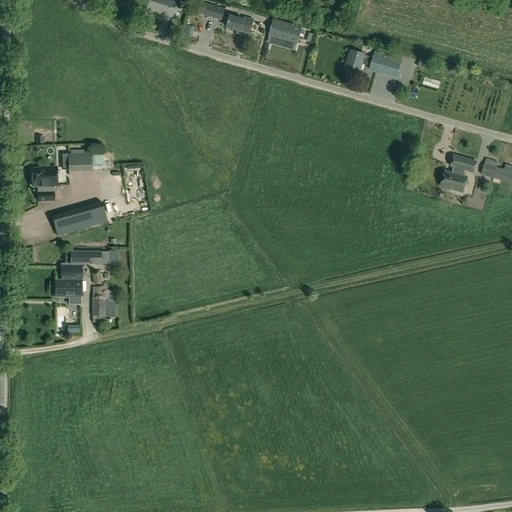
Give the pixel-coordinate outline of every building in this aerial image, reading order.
[(200,1),(197,13),(221,20),(225,9),(200,1)] [(249,33),(253,21),(246,18),(245,21),(230,17),(227,27),(249,33)] [(302,27),(273,19),(269,35),(298,43),(302,27)] [(373,57),(365,55),(350,50),(345,70),(359,74),(362,64),(370,66),(369,70),(398,78),(402,62),(391,59),(393,53),(386,51),(386,50),(381,48),(381,50),(375,48),(373,57)] [(435,64),(420,60),(418,67),(433,71),(435,64)] [(91,153),(68,154),(69,171),(92,171),(91,153)] [(450,189),(463,193),(467,178),(464,177),(466,170),(474,173),(477,162),(454,156),(451,166),(454,167),(451,176),(444,174),(441,186),(443,187),(443,189),(449,191),(450,189)] [(498,162),(486,159),(481,175),(494,178),(498,162)] [(504,169),(504,170),(501,180),(511,183),(511,166),(505,164),(504,169)] [(32,186),(40,186),(41,192),(38,192),(38,201),(54,201),(54,192),(52,192),(52,186),(57,186),(56,167),(44,168),(31,169),(32,186)] [(465,186),(472,189),(476,177),(468,174),(465,186)] [(102,202),(51,216),(57,236),(108,222),(102,202)] [(116,203),(108,206),(111,216),(119,213),(116,203)] [(101,251),(70,251),(70,264),(101,264),(109,264),(109,252),(101,252),(101,251)] [(92,274),(93,284),(101,284),(101,273),(92,274)] [(55,296),(81,297),(81,281),(55,280),(55,296)] [(105,316),(105,298),(92,297),(92,316),(105,316)]
